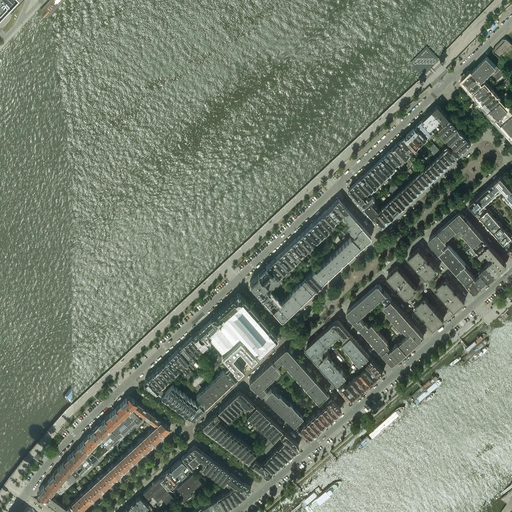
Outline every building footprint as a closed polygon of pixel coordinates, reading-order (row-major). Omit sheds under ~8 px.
[(486,56),(479,63),(488,73),(492,69),(495,73),(500,69),(491,61),(486,56)] [(479,63),(472,70),(479,78),(480,79),(481,80),(488,73),(479,63)] [(482,85),(473,92),(478,97),(489,87),(500,77),(504,74),(500,69),(495,73),(484,82),(485,82),(482,85)] [(464,81),(469,87),(479,78),(472,70),(464,79),(464,81)] [(479,78),(469,87),(473,92),(482,85),(478,81),(480,79),(479,78)] [(489,87),(478,97),(482,101),(492,91),(489,87)] [(492,91),(482,101),(485,105),(496,95),(492,91)] [(500,99),(489,109),(497,118),(508,108),(507,108),(503,103),(510,98),(506,94),(500,99)] [(496,95),(485,105),(489,109),(500,99),(496,95)] [(450,118),(439,105),(438,104),(437,105),(432,110),(440,118),(445,123),(450,118)] [(508,108),(497,118),(501,123),(511,112),(511,110),(509,107),(507,108),(508,108)] [(435,122),(440,118),(432,110),(423,119),(431,127),(435,123),(435,122)] [(511,112),(501,123),(510,133),(511,130),(511,112)] [(443,133),(454,123),(450,118),(445,123),(439,128),(443,133)] [(434,133),(422,120),(417,125),(427,136),(430,139),(433,136),(432,135),(434,133)] [(447,137),(458,127),(454,123),(443,133),(444,134),(447,137)] [(414,127),(413,128),(423,140),(427,136),(417,125),(414,127)] [(452,143),(463,133),(458,127),(447,137),(452,143)] [(413,129),(408,132),(419,143),(423,140),(413,128),(412,128),(413,129)] [(419,143),(408,132),(407,134),(404,136),(415,147),(417,150),(421,146),(419,143)] [(456,147),(467,137),(463,133),(452,143),(456,147)] [(456,147),(452,143),(447,137),(444,134),(440,137),(447,145),(448,146),(452,150),(456,147)] [(404,136),(399,141),(410,153),(415,147),(404,136)] [(452,160),(470,143),(470,141),(467,137),(456,147),(452,150),(448,146),(444,150),(443,151),(452,160)] [(410,153),(399,141),(397,143),(396,142),(395,144),(393,146),(406,160),(408,162),(409,163),(411,161),(406,156),(410,153)] [(433,143),(428,149),(436,157),(439,154),(442,152),(433,143)] [(406,160),(393,146),(388,151),(399,162),(401,165),(406,160)] [(388,151),(384,155),(394,166),(399,162),(388,151)] [(452,160),(443,151),(442,152),(439,154),(448,164),(452,160)] [(439,154),(436,157),(435,158),(444,167),(448,164),(439,154)] [(380,159),(381,159),(392,171),(395,168),(394,166),(384,155),(380,159)] [(444,167),(435,158),(432,161),(441,170),(444,167)] [(381,159),(377,162),(388,174),(392,171),(381,159)] [(441,170),(432,161),(428,164),(437,174),(441,171),(441,170)] [(374,165),(373,165),(385,178),(388,174),(377,162),(374,165)] [(437,174),(428,164),(425,168),(434,177),(437,174)] [(385,178),(373,165),(370,168),(371,168),(370,169),(382,181),(385,184),(388,186),(391,183),(389,181),(388,181),(385,178)] [(434,177),(425,168),(424,167),(420,171),(430,181),(434,177)] [(370,169),(367,172),(378,184),(382,181),(370,169)] [(430,181),(420,171),(416,174),(426,185),(430,181)] [(364,174),(363,175),(375,187),(378,184),(367,172),(364,174)] [(426,185),(416,174),(412,178),(422,188),(426,185)] [(363,175),(360,178),(372,190),(375,187),(363,175)] [(501,176),(500,175),(499,176),(494,181),(501,188),(503,190),(503,191),(505,194),(508,191),(511,188),(501,176)] [(373,191),(372,190),(360,178),(356,182),(365,191),(368,195),(369,196),(373,191)] [(422,188),(412,178),(408,182),(418,192),(422,188)] [(501,188),(494,181),(491,184),(498,191),(501,188)] [(356,182),(352,185),(361,195),(365,191),(356,182)] [(400,189),(393,182),(391,184),(390,185),(387,187),(395,195),(397,192),(400,189)] [(418,192),(408,182),(404,185),(414,196),(418,192)] [(498,191),(491,184),(487,187),(494,194),(498,191)] [(349,188),(359,200),(363,196),(361,195),(352,185),(349,188)] [(414,196),(404,185),(401,189),(411,199),(412,197),(414,196)] [(494,194),(487,187),(484,190),(490,198),(494,194)] [(401,189),(400,189),(397,192),(407,203),(411,199),(401,189)] [(490,198),(484,190),(480,193),(487,201),(490,198)] [(397,192),(395,195),(393,196),(403,206),(407,203),(397,192)] [(487,201),(480,193),(476,197),(483,204),(487,201)] [(370,197),(369,196),(368,195),(365,198),(363,196),(359,200),(363,204),(370,197)] [(372,196),(370,197),(363,204),(365,207),(373,201),(375,199),(372,196)] [(403,206),(393,196),(389,200),(399,210),(403,206)] [(483,204),(476,197),(473,200),(479,207),(480,207),(483,211),(486,208),(483,204)] [(338,199),(333,204),(343,215),(348,210),(338,199)] [(399,210),(389,200),(385,203),(395,214),(399,210)] [(479,207),(473,200),(469,203),(475,211),(479,215),(482,212),(479,208),(479,207)] [(380,209),(376,205),(373,201),(365,207),(372,215),(377,211),(380,209)] [(395,214),(385,203),(381,207),(391,218),(395,214)] [(333,204),(325,211),(334,220),(339,215),(341,217),(342,215),(343,215),(333,204)] [(391,218),(381,207),(380,209),(377,211),(386,222),(391,218)] [(483,220),(492,212),(488,208),(480,216),(483,220)] [(348,210),(343,215),(342,215),(349,223),(346,225),(350,230),(358,222),(348,210)] [(325,211),(322,214),(330,224),(334,220),(325,211)] [(386,222),(377,211),(372,215),(376,219),(377,220),(377,221),(381,225),(383,225),(386,222)] [(458,212),(449,221),(456,229),(456,230),(460,227),(468,220),(461,212),(458,212)] [(487,224),(494,217),(491,214),(492,213),(492,212),(483,220),(487,224)] [(330,224),(322,214),(320,215),(319,215),(318,216),(319,217),(317,218),(327,228),(328,229),(332,226),(330,224)] [(490,228),(499,220),(498,220),(497,221),(494,217),(487,224),(490,228)] [(327,228),(317,218),(316,219),(315,218),(314,220),(315,220),(313,222),(323,232),(324,233),(325,234),(329,230),(328,229),(327,228)] [(468,220),(460,227),(463,231),(471,224),(468,220)] [(493,231),(502,224),(499,220),(490,228),(493,231)] [(449,221),(442,226),(450,235),(456,229),(449,221)] [(323,232),(313,222),(312,223),(311,222),(310,224),(311,224),(309,226),(320,237),(324,233),(323,232)] [(358,222),(350,230),(353,234),(356,231),(358,233),(356,234),(364,243),(370,237),(370,235),(366,230),(365,229),(358,222)] [(467,238),(476,230),(471,224),(463,231),(462,232),(467,238)] [(497,235),(504,229),(501,225),(502,224),(493,231),(497,235)] [(320,237),(309,226),(308,227),(307,226),(306,227),(307,228),(305,230),(315,241),(320,237)] [(444,239),(450,235),(442,226),(429,238),(429,240),(435,248),(440,243),(442,245),(446,241),(444,239)] [(500,239),(509,232),(509,231),(507,232),(504,229),(497,235),(500,239)] [(315,241),(305,230),(304,231),(303,230),(302,231),(302,232),(301,234),(311,245),(315,241)] [(478,251),(488,243),(476,230),(467,238),(473,245),(466,251),(471,257),(476,253),(478,251)] [(504,243),(511,235),(509,232),(500,239),(504,243)] [(311,245),(301,234),(300,235),(299,234),(298,235),(298,236),(297,237),(307,249),(311,245)] [(364,243),(356,234),(352,238),(351,236),(348,239),(357,249),(364,243)] [(307,249),(297,237),(296,238),(295,238),(294,239),(294,240),(293,241),(303,252),(307,249)] [(357,249),(348,239),(341,246),(350,256),(357,249)] [(303,252),(293,241),(292,242),(291,241),(290,243),(289,245),(298,255),(299,256),(303,252)] [(440,243),(435,248),(439,252),(444,248),(440,243)] [(482,255),(491,247),(488,243),(478,251),(482,255)] [(448,244),(444,248),(439,252),(448,262),(457,254),(448,244)] [(298,255),(289,245),(285,249),(295,260),(298,257),(299,258),(301,261),(302,259),(299,256),(298,255)] [(350,256),(341,246),(334,251),(344,262),(350,256)] [(427,279),(438,269),(419,247),(408,257),(415,265),(423,274),(427,279)] [(504,262),(491,247),(482,255),(484,257),(485,256),(490,261),(498,271),(506,264),(504,261),(504,262)] [(295,260),(285,249),(280,253),(290,264),(295,260)] [(344,262),(334,251),(329,256),(339,266),(344,262)] [(290,264),(280,253),(279,253),(278,254),(275,257),(287,270),(287,269),(290,267),(289,266),(290,264)] [(457,254),(448,262),(456,271),(465,263),(457,254)] [(339,266),(329,256),(325,261),(334,271),(339,266)] [(289,272),(287,270),(275,257),(273,258),(274,259),(271,262),(280,272),(285,277),(289,272)] [(280,272),(271,262),(270,261),(269,262),(270,263),(266,266),(276,276),(280,272)] [(334,271),(325,261),(319,266),(328,276),(334,271)] [(498,271),(490,261),(486,264),(494,274),(498,271)] [(470,269),(465,263),(456,271),(466,283),(474,276),(469,270),(470,269)] [(494,274),(486,264),(482,267),(491,277),(494,274)] [(279,279),(276,276),(266,266),(258,274),(267,284),(270,288),(273,285),(275,288),(279,284),(277,282),(279,279)] [(315,268),(308,275),(318,286),(328,276),(319,266),(315,269),(315,268)] [(413,283),(405,274),(398,266),(387,275),(406,297),(417,288),(413,283)] [(491,277),(482,267),(479,270),(480,271),(487,279),(487,280),(491,277)] [(480,271),(474,276),(481,284),(483,282),(484,283),(487,280),(487,279),(480,271)] [(267,284),(258,274),(249,282),(249,284),(256,291),(261,286),(262,288),(267,284)] [(318,286),(308,275),(304,278),(314,289),(318,286)] [(481,284),(474,276),(466,283),(473,291),(475,291),(482,285),(481,284)] [(314,289),(304,278),(301,281),(311,292),(314,289)] [(439,292),(446,301),(454,309),(465,300),(445,278),(434,287),(439,292)] [(291,291),(291,292),(301,302),(311,292),(301,281),(291,291)] [(263,299),(270,292),(273,290),(271,288),(270,288),(267,284),(262,288),(261,286),(256,291),(260,296),(263,299)] [(384,297),(387,294),(379,284),(377,284),(366,293),(376,304),(378,302),(376,300),(383,295),(384,297)] [(279,302),(277,299),(270,292),(263,299),(272,310),(279,303),(279,302)] [(291,292),(281,302),(290,312),(301,302),(291,292)] [(237,293),(198,330),(207,339),(209,338),(223,353),(240,338),(242,337),(246,342),(258,356),(277,338),(277,336),(239,293),(237,293)] [(376,304),(366,293),(355,303),(363,312),(373,303),(375,305),(376,304)] [(391,298),(387,294),(384,297),(382,298),(383,299),(386,302),(386,303),(391,298)] [(424,296),(414,305),(433,328),(444,318),(436,310),(429,301),(424,296)] [(391,298),(386,303),(386,302),(383,305),(387,309),(386,310),(391,316),(400,308),(391,298)] [(281,302),(279,303),(272,310),(280,319),(282,319),(290,312),(281,302)] [(363,312),(355,303),(347,310),(347,312),(359,326),(364,322),(361,318),(360,317),(358,319),(357,317),(363,312)] [(411,321),(400,308),(391,316),(402,329),(403,327),(411,321)] [(336,320),(327,327),(336,337),(340,333),(346,339),(351,335),(341,324),(341,323),(338,320),(336,320)] [(380,332),(372,322),(369,325),(365,321),(364,322),(359,326),(371,340),(380,332)] [(411,321),(403,327),(407,331),(409,329),(411,332),(414,335),(415,334),(419,330),(411,321)] [(327,327),(319,335),(327,344),(336,337),(327,327)] [(216,350),(208,341),(207,339),(198,330),(191,336),(202,347),(210,356),(213,353),(216,350)] [(419,330),(415,334),(414,335),(419,340),(423,337),(423,335),(421,333),(419,330)] [(388,341),(381,333),(380,332),(371,340),(382,353),(387,348),(389,347),(389,345),(387,342),(388,341)] [(411,332),(399,342),(406,351),(419,340),(414,335),(411,332)] [(320,351),(328,345),(327,344),(319,335),(306,346),(306,348),(316,360),(320,356),(323,354),(320,351)] [(357,342),(351,335),(346,339),(342,343),(348,349),(357,342)] [(191,336),(188,339),(199,350),(202,347),(191,336)] [(242,337),(240,338),(223,353),(220,355),(238,375),(244,369),(232,356),(234,354),(232,352),(234,351),(236,352),(239,349),(251,362),(257,357),(252,352),(251,353),(243,344),(246,342),(242,337)] [(188,339),(185,342),(196,353),(199,350),(188,339)] [(182,345),(193,356),(194,357),(195,356),(194,355),(196,353),(185,342),(182,345)] [(363,349),(357,342),(348,349),(351,353),(354,357),(363,349)] [(406,351),(399,342),(398,342),(389,350),(397,359),(406,351)] [(178,349),(188,360),(198,371),(203,367),(194,358),(193,356),(182,345),(178,349)] [(280,359),(290,351),(287,347),(285,347),(271,360),(275,365),(276,364),(281,360),(281,359),(280,359)] [(397,359),(389,350),(387,348),(382,353),(389,360),(391,363),(393,363),(397,359)] [(178,349),(174,352),(185,363),(188,360),(178,349)] [(364,350),(363,349),(354,357),(360,364),(365,360),(369,356),(364,350)] [(299,362),(290,351),(280,359),(281,359),(281,360),(290,370),(299,362)] [(174,352),(171,355),(182,366),(185,363),(174,352)] [(233,379),(238,375),(220,355),(218,352),(215,355),(212,358),(209,361),(206,364),(212,370),(217,365),(219,364),(220,365),(223,369),(233,379)] [(338,365),(344,359),(338,352),(331,358),(328,355),(323,359),(320,356),(316,360),(328,373),(338,365)] [(171,355),(168,358),(178,369),(182,366),(171,355)] [(197,355),(194,358),(203,367),(206,364),(204,362),(197,355)] [(382,371),(369,356),(365,360),(369,365),(378,376),(382,373),(382,371)] [(168,358),(161,364),(172,375),(178,369),(168,358)] [(279,370),(277,368),(275,365),(271,360),(261,369),(270,379),(279,370)] [(308,372),(299,362),(290,370),(299,380),(308,372)] [(161,364),(155,371),(165,382),(172,375),(161,364)] [(338,365),(328,373),(337,384),(342,379),(347,376),(338,365)] [(378,376),(369,365),(364,369),(374,380),(378,376)] [(189,380),(195,387),(198,384),(209,374),(203,367),(189,380)] [(223,389),(233,379),(223,369),(213,378),(223,389)] [(270,379),(261,369),(254,376),(258,380),(260,382),(263,385),(269,380),(270,379)] [(374,380),(364,369),(360,373),(369,384),(374,380)] [(155,371),(151,374),(162,385),(165,382),(155,371)] [(191,371),(188,374),(185,377),(188,380),(195,374),(191,371)] [(317,382),(308,372),(299,380),(305,387),(308,390),(317,382)] [(369,384),(360,373),(355,377),(365,388),(369,384)] [(151,374),(148,377),(158,388),(159,387),(162,385),(151,374)] [(266,389),(263,386),(263,385),(260,382),(258,380),(254,376),(249,381),(249,383),(263,396),(267,393),(264,391),(266,389)] [(144,383),(155,391),(158,388),(148,377),(144,380),(144,383)] [(365,388),(355,377),(351,381),(361,391),(365,388)] [(223,389),(213,378),(209,382),(219,392),(223,389)] [(351,381),(347,384),(356,395),(361,391),(351,381)] [(219,392),(209,382),(202,388),(212,399),(219,392)] [(327,393),(317,382),(308,390),(318,402),(323,397),(327,394),(327,393)] [(356,395),(347,384),(344,382),(340,385),(339,386),(350,399),(352,399),(356,395)] [(162,393),(160,395),(164,397),(175,387),(172,384),(164,391),(162,393)] [(212,399),(202,388),(198,384),(195,387),(199,391),(196,394),(200,399),(206,405),(212,399)] [(175,387),(164,397),(168,400),(179,390),(176,386),(175,387)] [(271,388),(267,393),(263,396),(277,409),(285,399),(279,393),(278,394),(271,388)] [(179,390),(168,400),(172,403),(183,393),(179,389),(179,390)] [(256,405),(249,398),(240,391),(238,391),(234,395),(245,405),(250,410),(256,405)] [(183,393),(172,403),(175,406),(186,395),(183,392),(183,393)] [(340,408),(331,398),(327,394),(323,397),(327,401),(337,413),(340,410),(341,408),(340,408)] [(137,402),(128,395),(123,400),(131,408),(132,406),(137,402)] [(186,395),(175,406),(179,408),(189,398),(186,395)] [(245,405),(234,395),(231,398),(242,408),(245,405)] [(189,398),(179,408),(183,411),(193,401),(190,398),(189,398)] [(242,408),(231,398),(228,401),(238,411),(242,408)] [(206,405),(200,399),(197,401),(199,402),(203,407),(206,405)] [(285,399),(277,409),(283,414),(284,415),(293,406),(293,405),(289,402),(288,403),(285,399)] [(126,412),(130,408),(131,408),(123,400),(112,411),(131,430),(137,424),(126,412)] [(193,401),(183,411),(186,414),(197,404),(194,401),(193,401)] [(238,411),(228,401),(225,404),(235,414),(238,411)] [(337,413),(327,401),(325,403),(326,404),(323,406),(332,416),(333,416),(335,415),(335,414),(337,413)] [(137,402),(132,406),(145,416),(146,417),(148,418),(152,413),(150,412),(137,402)] [(199,402),(197,404),(186,414),(191,417),(193,417),(194,416),(203,407),(199,402)] [(235,414),(225,404),(222,406),(232,417),(235,414)] [(250,418),(259,408),(256,405),(250,410),(246,415),(250,418)] [(332,416),(323,406),(322,405),(321,407),(322,408),(319,410),(328,420),(332,416)] [(232,417),(222,406),(218,410),(221,413),(229,420),(232,417)] [(293,406),(284,415),(294,425),(299,419),(303,416),(299,412),(293,406)] [(141,420),(130,408),(126,412),(137,424),(141,420)] [(253,421),(262,411),(259,408),(250,418),(253,421)] [(328,420),(319,410),(318,409),(317,410),(318,411),(315,413),(324,424),(325,423),(326,423),(327,422),(326,421),(328,420)] [(218,410),(211,417),(214,420),(216,418),(221,413),(218,410)] [(112,411),(101,421),(119,440),(131,430),(112,411)] [(256,424),(265,414),(262,411),(253,421),(256,424)] [(324,424),(315,413),(314,412),(310,416),(320,427),(321,427),(323,426),(322,425),(324,424)] [(161,420),(152,413),(148,418),(156,424),(161,420)] [(221,413),(216,418),(219,421),(222,424),(227,419),(228,420),(229,420),(221,413)] [(260,427),(269,417),(265,414),(256,424),(260,427)] [(320,427),(310,416),(306,420),(316,431),(320,427)] [(203,426),(209,431),(219,421),(216,418),(214,420),(211,417),(203,424),(203,426)] [(263,430),(272,420),(269,417),(260,427),(263,430)] [(299,419),(294,425),(298,428),(302,423),(299,419)] [(170,427),(166,424),(161,420),(156,424),(150,430),(158,438),(170,427)] [(266,433),(275,423),(272,420),(263,430),(266,433)] [(316,431),(306,420),(304,422),(304,421),(302,423),(312,434),(313,434),(315,433),(315,432),(316,431)] [(101,421),(95,427),(102,435),(113,446),(119,440),(101,421)] [(213,434),(222,425),(222,424),(219,421),(209,431),(213,434)] [(269,436),(278,426),(275,423),(266,433),(269,436)] [(312,434),(302,423),(298,428),(307,437),(307,438),(309,438),(309,437),(312,434)] [(217,437),(226,427),(223,424),(222,425),(213,434),(217,437)] [(271,441),(274,437),(278,434),(282,429),(278,426),(269,436),(268,438),(271,441)] [(93,429),(90,432),(108,450),(113,446),(102,435),(95,427),(93,429)] [(220,440),(230,430),(226,427),(217,437),(220,440)] [(298,444),(282,429),(278,434),(285,440),(286,440),(295,449),(298,446),(298,444)] [(158,438),(150,430),(145,434),(153,442),(158,438)] [(224,442),(233,433),(230,430),(220,440),(224,442)] [(88,434),(80,443),(98,460),(108,450),(90,432),(88,434)] [(228,445),(238,436),(237,435),(237,436),(234,433),(233,433),(224,442),(228,445)] [(153,442),(145,434),(140,439),(148,447),(153,442)] [(295,449),(286,440),(285,440),(278,434),(274,437),(291,453),(295,449)] [(232,448),(242,439),(241,438),(241,439),(238,436),(228,445),(232,448)] [(291,453),(274,437),(271,441),(287,456),(291,453)] [(287,456),(271,441),(268,438),(264,442),(272,450),(283,460),(287,456)] [(148,447),(140,439),(135,444),(142,452),(148,447)] [(236,451),(246,442),(245,441),(245,442),(242,439),(232,448),(236,451)] [(240,454),(249,445),(249,444),(246,442),(236,451),(240,454)] [(272,450),(264,442),(260,447),(278,464),(283,460),(272,450)] [(80,443),(74,449),(92,465),(98,460),(80,443)] [(142,452),(135,444),(130,448),(137,456),(142,452)] [(244,457),(253,447),(252,447),(249,445),(240,454),(244,457)] [(193,446),(191,448),(198,456),(203,452),(195,446),(193,446)] [(254,454),(257,451),(253,447),(244,457),(248,460),(254,454)] [(278,464),(260,447),(257,451),(275,467),(278,464)] [(130,448),(126,452),(125,453),(132,461),(137,456),(130,448)] [(198,456),(191,448),(187,451),(197,461),(200,459),(198,456)] [(70,454),(77,461),(87,470),(92,465),(74,449),(70,454)] [(187,451),(184,454),(194,464),(197,461),(187,451)] [(275,467),(257,451),(254,454),(271,470),(275,467)] [(204,463),(209,456),(203,452),(198,456),(200,459),(200,458),(204,463)] [(125,453),(124,453),(120,457),(127,465),(132,461),(125,453)] [(87,470),(77,461),(70,454),(63,461),(60,465),(68,472),(77,479),(87,470)] [(190,467),(190,468),(190,467),(194,464),(184,454),(180,457),(181,458),(182,458),(190,467)] [(271,470),(254,454),(248,460),(252,464),(266,473),(267,473),(271,470)] [(213,459),(209,456),(204,463),(201,466),(205,469),(213,459)] [(127,465),(120,457),(115,462),(122,470),(127,465)] [(180,457),(169,467),(178,476),(178,475),(179,476),(181,475),(181,476),(182,475),(185,472),(190,468),(190,467),(182,458),(181,458),(180,457)] [(216,462),(213,459),(205,469),(206,469),(209,471),(216,462)] [(122,470),(115,462),(110,466),(117,475),(122,470)] [(220,464),(216,462),(209,471),(212,474),(220,464)] [(223,467),(220,464),(212,474),(216,477),(223,467)] [(77,479),(68,472),(60,465),(58,467),(55,471),(71,484),(77,479)] [(117,475),(110,466),(105,471),(113,479),(117,475)] [(169,467),(164,472),(173,481),(178,476),(169,467)] [(227,470),(223,467),(216,477),(219,479),(220,480),(227,470)] [(223,483),(225,481),(231,472),(227,470),(220,480),(223,483)] [(55,471),(50,476),(66,489),(71,484),(55,471)] [(113,479),(105,471),(100,476),(107,484),(113,479)] [(174,482),(173,481),(164,472),(162,474),(161,474),(160,476),(159,477),(168,486),(170,483),(172,485),(174,482)] [(180,479),(181,480),(183,481),(178,486),(172,491),(180,499),(183,502),(192,495),(189,492),(201,482),(192,472),(189,476),(187,475),(189,473),(187,472),(180,479)] [(231,482),(235,476),(231,472),(225,481),(228,483),(231,482)] [(50,476),(45,483),(60,495),(66,489),(50,476)] [(107,484),(100,476),(95,480),(103,488),(107,484)] [(243,481),(235,476),(231,482),(234,484),(235,483),(238,486),(243,481)] [(171,489),(168,486),(159,477),(155,481),(154,481),(153,481),(152,481),(152,482),(152,483),(152,484),(143,492),(148,498),(152,494),(157,500),(161,496),(166,502),(172,496),(176,502),(177,501),(180,499),(172,491),(171,489)] [(103,488),(95,480),(90,485),(97,493),(98,492),(103,488)] [(243,481),(238,486),(244,494),(250,489),(250,487),(243,481)] [(45,483),(41,488),(55,498),(60,495),(45,483)] [(244,494),(238,486),(235,483),(234,484),(232,486),(241,497),(244,494)] [(97,493),(90,485),(85,489),(92,497),(97,493)] [(241,497),(232,486),(228,489),(229,489),(228,489),(236,501),(241,497)] [(55,498),(41,488),(37,493),(46,499),(52,504),(54,505),(57,500),(56,499),(55,498)] [(92,497),(85,489),(80,494),(88,502),(92,497)] [(236,501),(228,489),(224,492),(231,504),(236,501)] [(231,504),(224,492),(220,494),(228,506),(231,504)] [(88,502),(80,494),(75,499),(82,507),(88,502)] [(228,506),(220,494),(216,496),(216,497),(223,509),(228,506)] [(139,495),(135,499),(144,509),(149,505),(139,495)] [(223,509),(216,497),(211,500),(218,511),(223,509)] [(82,507),(75,499),(70,503),(77,511),(82,507)] [(135,499),(130,503),(138,511),(140,511),(144,509),(135,499)] [(76,511),(77,511),(70,503),(66,506),(57,500),(54,505),(62,511),(61,511),(62,511),(76,511)] [(217,511),(218,511),(211,500),(206,503),(211,511),(217,511)] [(138,511),(130,503),(126,507),(130,511),(138,511)] [(211,511),(206,503),(201,506),(204,511),(211,511)]
